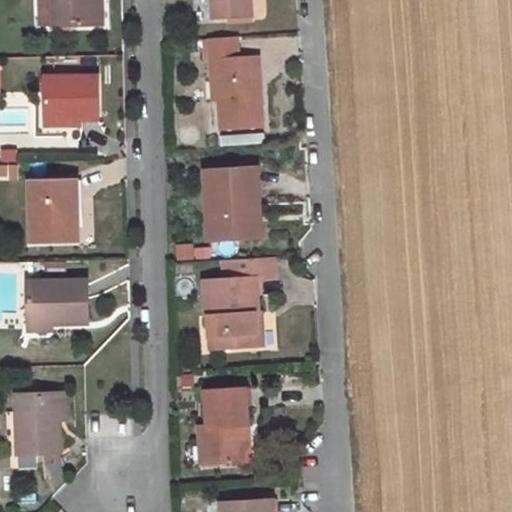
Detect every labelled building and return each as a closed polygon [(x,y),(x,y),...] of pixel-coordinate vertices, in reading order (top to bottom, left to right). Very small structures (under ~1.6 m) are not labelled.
[(54,0),(55,30),(93,30),(93,0),(54,0)] [(213,0),(215,22),(238,21),(237,12),(256,11),(255,0),(213,0)] [(238,21),(256,20),(256,11),(237,12),(238,21)] [(219,62),(222,103),(223,132),(265,129),(263,91),(255,92),(253,57),(239,58),(238,40),(210,42),(211,63),(219,62)] [(263,91),(260,57),(253,57),(255,92),(263,91)] [(211,63),(213,104),(222,103),(219,62),(211,63)] [(99,81),(45,82),(46,124),(100,123),(99,98),(99,81)] [(0,179),(16,180),(16,165),(0,164),(0,179)] [(259,169),(206,173),(211,243),(249,240),(247,210),(261,209),(259,169)] [(71,182),(30,183),(31,243),(77,241),(77,220),(77,206),(71,207),(71,182)] [(82,182),(71,182),(71,207),(77,206),(83,207),(82,182)] [(249,240),(263,239),(261,209),(247,210),(249,240)] [(175,260),(192,258),(190,243),(174,244),(175,260)] [(257,348),(255,314),(260,314),(258,282),(276,281),(275,259),(227,262),(228,282),(204,283),(206,318),(211,318),(212,350),(257,348)] [(41,263),(42,277),(65,276),(64,262),(41,263)] [(89,282),(29,284),(29,326),(61,326),(90,325),(90,303),(89,282)] [(266,347),(264,313),(260,314),(255,314),(257,348),(266,347)] [(199,428),(202,464),(240,462),(238,426),(249,425),(246,391),(205,392),(207,428),(199,428)] [(59,393),(16,394),(17,452),(61,451),(60,420),(59,393)] [(251,461),(249,425),(238,426),(240,462),(251,461)] [(218,502),(218,511),(272,511),(271,498),(218,502)]
